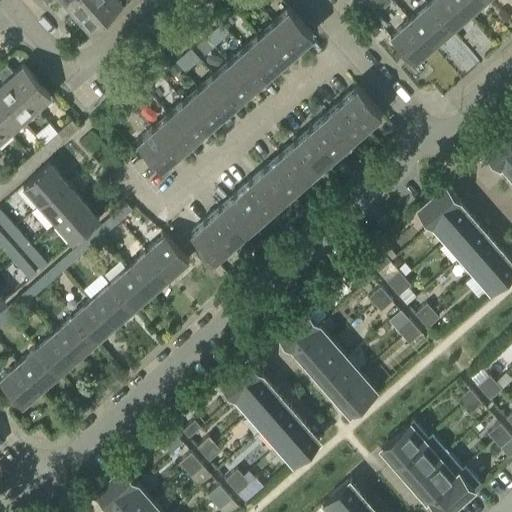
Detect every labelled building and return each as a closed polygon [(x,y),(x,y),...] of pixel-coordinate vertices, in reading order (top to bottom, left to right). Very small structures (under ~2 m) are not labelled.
[(70,23),(96,0),(69,0),(66,3),(74,12),(66,19),(70,23)] [(91,31),(122,3),(119,0),(96,0),(70,23),(74,28),(82,21),(91,31)] [(435,43),(456,25),(433,0),(430,0),(412,17),(435,43)] [(433,0),(456,25),(476,7),(470,0),(433,0)] [(297,47),(313,33),(289,6),(274,20),(297,47)] [(414,62),(435,43),(412,17),(390,35),(414,62)] [(282,60),(297,47),(274,20),(259,33),(282,60)] [(267,73),(282,60),(259,33),(244,46),(267,73)] [(252,86),(267,73),(244,46),(228,59),(252,86)] [(237,100),(252,86),(228,59),(213,72),(237,100)] [(51,95),(24,64),(14,72),(7,64),(3,68),(37,108),(51,95)] [(0,92),(23,119),(37,108),(3,68),(0,70),(0,75),(5,80),(0,84),(0,92)] [(222,113),(237,100),(213,72),(198,86),(222,113)] [(365,125),(381,111),(357,84),(342,98),(365,125)] [(207,126),(222,113),(198,86),(183,99),(207,126)] [(0,120),(10,131),(23,119),(0,92),(0,120)] [(350,138),(365,125),(342,98),(327,111),(350,138)] [(192,139),(207,126),(183,99),(168,112),(192,139)] [(335,151),(350,138),(327,111),(312,124),(335,151)] [(177,152),(192,139),(168,112),(153,125),(177,152)] [(0,139),(10,131),(0,120),(0,139)] [(65,139),(79,127),(73,120),(59,133),(65,139)] [(511,121),(483,147),(484,147),(498,164),(511,152),(511,121)] [(320,164),(324,161),(335,151),(312,124),(297,137),(320,164)] [(161,166),(167,161),(177,152),(153,125),(137,139),(161,166)] [(51,151),(65,139),(59,133),(45,144),(51,151)] [(305,178),(320,164),(297,137),(281,150),(305,178)] [(37,163),(51,151),(45,144),(32,156),(37,163)] [(290,191),(305,178),(281,150),(266,164),(290,191)] [(511,152),(498,164),(499,166),(502,163),(511,173),(511,152)] [(24,175),(37,163),(32,156),(18,168),(24,175)] [(40,203),(66,180),(50,160),(23,184),(40,203)] [(275,204),(290,191),(266,164),(251,177),(275,204)] [(10,187),(24,175),(18,168),(4,180),(10,187)] [(260,217),(275,204),(251,177),(236,190),(260,217)] [(0,195),(10,187),(4,180),(0,183),(0,195)] [(56,221),(83,198),(66,180),(40,203),(56,221)] [(444,182),(418,205),(432,221),(431,223),(459,199),(445,183),(444,182)] [(245,230),(260,217),(236,190),(221,203),(245,230)] [(73,240),(99,217),(83,198),(56,221),(73,240)] [(459,199),(431,223),(446,239),(472,217),(458,201),(460,200),(459,199)] [(120,219),(133,208),(127,201),(114,212),(120,219)] [(230,243),(245,230),(221,203),(206,216),(230,243)] [(0,223),(7,231),(15,225),(0,207),(0,223)] [(102,235),(109,228),(120,219),(114,212),(96,228),(102,235)] [(214,257),(230,243),(206,216),(190,230),(214,257)] [(472,217),(446,239),(460,256),(486,233),(472,217)] [(23,250),(31,243),(15,225),(7,231),(23,250)] [(83,251),(102,235),(96,228),(78,244),(83,251)] [(170,275),(189,259),(165,232),(146,249),(170,275)] [(486,233),(460,256),(475,273),(501,250),(486,233)] [(0,245),(12,260),(20,253),(4,234),(0,237),(0,245)] [(40,269),(48,262),(31,243),(23,250),(40,269)] [(65,267),(83,251),(78,244),(59,260),(65,267)] [(151,291),(170,275),(146,249),(128,265),(151,291)] [(511,262),(501,250),(475,273),(489,289),(511,269),(511,262)] [(384,252),(372,263),(378,270),(390,259),(384,252)] [(29,278),(36,272),(20,253),(12,260),(29,278)] [(47,283),(65,267),(59,260),(41,277),(47,283)] [(133,308),(151,291),(128,265),(110,281),(133,308)] [(366,268),(354,279),(360,286),(372,275),(366,268)] [(400,268),(386,280),(392,287),(406,275),(400,268)] [(406,275),(392,287),(398,294),(412,282),(406,275)] [(28,299),(47,283),(41,277),(23,293),(28,299)] [(114,324),(133,308),(110,281),(91,297),(114,324)] [(381,285),(367,297),(373,304),(386,292),(381,285)] [(386,292),(373,304),(379,311),(392,299),(386,292)] [(10,315),(28,299),(23,293),(4,309),(10,315)] [(96,340),(114,324),(91,297),(73,313),(96,340)] [(429,300),(415,312),(421,319),(435,307),(429,300)] [(302,306),(276,329),(290,346),(316,323),(302,306)] [(435,307),(421,319),(427,326),(441,314),(435,307)] [(0,323),(10,315),(4,309),(0,312),(0,323)] [(78,356),(96,340),(73,313),(54,329),(78,356)] [(409,317),(395,329),(401,336),(415,324),(409,317)] [(316,323),(290,346),(291,347),(293,345),(306,361),(332,338),(318,321),(316,323)] [(415,324),(401,336),(407,343),(421,331),(415,324)] [(59,372),(78,356),(54,329),(36,345),(59,372)] [(332,338),(306,361),(321,377),(347,355),(332,338)] [(41,388),(59,372),(36,345),(18,361),(41,388)] [(247,354),(221,377),(235,394),(234,395),(261,371),(247,354)] [(347,355),(321,377),(335,394),(361,371),(347,355)] [(0,379),(22,404),(41,388),(18,361),(0,376),(0,379)] [(261,371),(234,395),(248,412),(274,389),(261,374),(262,372),(261,371)] [(361,371),(335,394),(350,411),(376,388),(361,371)] [(491,371),(477,384),(483,391),(497,378),(491,371)] [(497,378),(483,391),(489,398),(503,385),(497,378)] [(469,387),(455,399),(461,406),(475,394),(469,387)] [(274,389),(248,412),(263,428),(289,405),(274,389)] [(475,394),(461,406),(468,413),(482,401),(475,394)] [(289,405),(263,428),(277,445),(303,422),(289,405)] [(429,433),(414,416),(381,445),(396,462),(429,433)] [(194,418),(182,428),(188,436),(200,425),(194,418)] [(499,421),(486,433),(492,440),(505,428),(499,421)] [(303,422),(277,445),(292,461),(318,439),(303,422)] [(505,428),(492,440),(498,446),(511,435),(505,428)] [(429,433),(396,462),(411,480),(447,449),(432,431),(429,433)] [(170,451),(182,441),(176,434),(164,444),(170,451)] [(203,452),(215,442),(209,435),(197,445),(203,452)] [(221,448),(215,442),(203,452),(209,459),(221,448)] [(447,449),(411,480),(427,497),(466,464),(465,462),(462,465),(447,449)] [(179,461),(185,468),(197,458),(191,451),(179,461)] [(197,458),(185,468),(191,475),(203,464),(197,458)] [(466,464),(427,497),(427,498),(429,496),(442,511),(445,511),(481,481),(466,464)] [(120,465),(94,488),(94,489),(109,505),(136,481),(136,480),(134,482),(120,465)] [(237,467),(225,478),(231,485),(243,474),(237,467)] [(231,485),(237,492),(249,481),(243,474),(231,485)] [(348,479),(322,502),(330,511),(343,511),(362,495),(348,479)] [(136,481),(109,505),(110,506),(111,505),(117,511),(133,511),(151,497),(136,481)] [(207,493),(213,500),(225,490),(219,483),(207,493)] [(219,507),(231,497),(225,490),(213,500),(219,507)] [(376,511),(362,495),(343,511),(376,511)] [(163,511),(151,497),(133,511),(163,511)]
